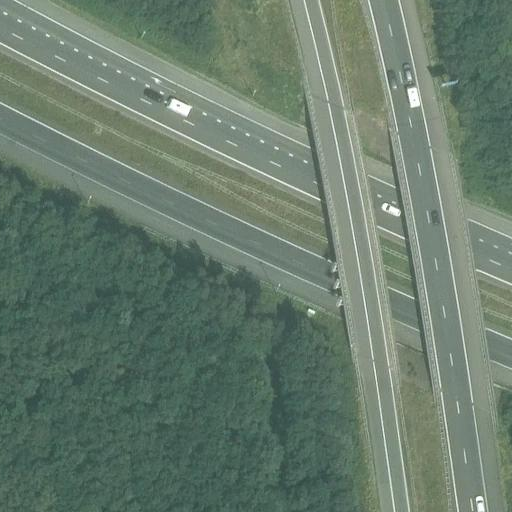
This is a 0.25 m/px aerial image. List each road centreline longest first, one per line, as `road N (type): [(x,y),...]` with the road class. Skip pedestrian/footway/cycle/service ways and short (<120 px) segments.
road 1 (motorway): [(511,260),(0,17)]
road 2 (motorway): [(0,120),(266,250),(511,357)]
road 3 (motorway): [(472,511),(413,144),(377,0)]
road 4 (motorway): [(310,0),(359,230),(402,511)]
